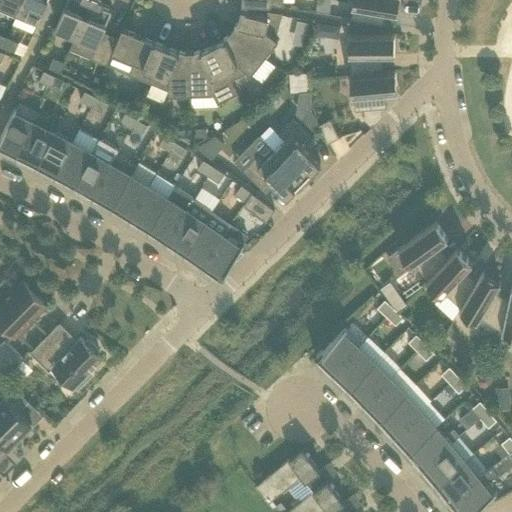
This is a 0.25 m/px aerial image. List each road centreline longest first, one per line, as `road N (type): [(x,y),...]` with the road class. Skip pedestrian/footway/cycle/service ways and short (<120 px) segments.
road 1 (residential): [(207,308),(444,79)]
road 2 (residential): [(3,511),(207,308)]
road 3 (residential): [(207,308),(0,182)]
road 4 (residential): [(444,79),(456,144),(483,200),(511,226)]
road 5 (residential): [(416,511),(335,421),(300,409)]
